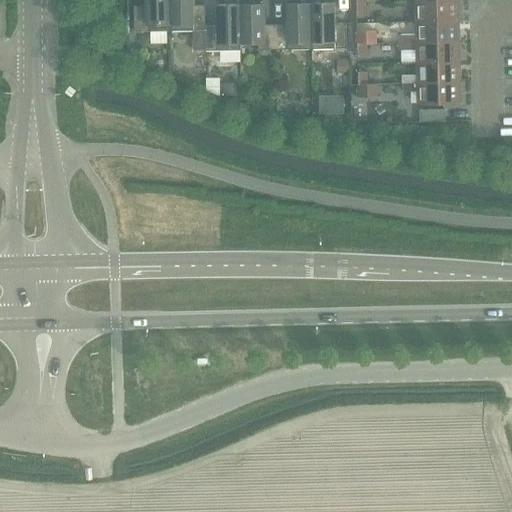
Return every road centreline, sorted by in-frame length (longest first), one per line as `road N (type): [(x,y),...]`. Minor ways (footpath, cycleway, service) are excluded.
road 1 (unclassified): [(39,441),(118,441),(315,375),(511,369)]
road 2 (primary): [(511,272),(324,260),(57,262)]
road 3 (primary): [(58,324),(511,312)]
road 4 (residential): [(492,134),(489,27),(511,12)]
